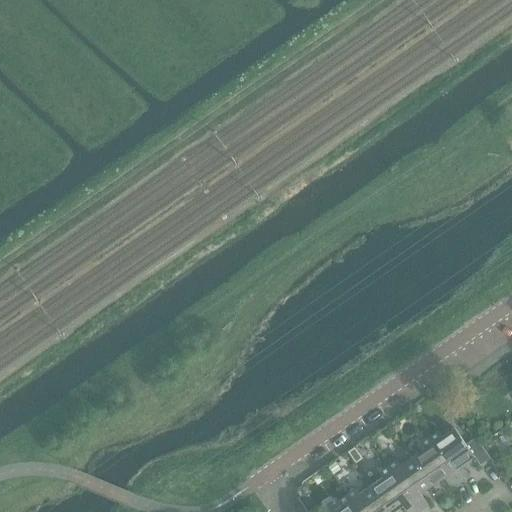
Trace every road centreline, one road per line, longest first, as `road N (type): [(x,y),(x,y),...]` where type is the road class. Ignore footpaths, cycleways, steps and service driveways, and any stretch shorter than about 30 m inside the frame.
road 1 (track): [(381,0),(0,267)]
road 2 (residential): [(290,511),(266,475),(511,306)]
